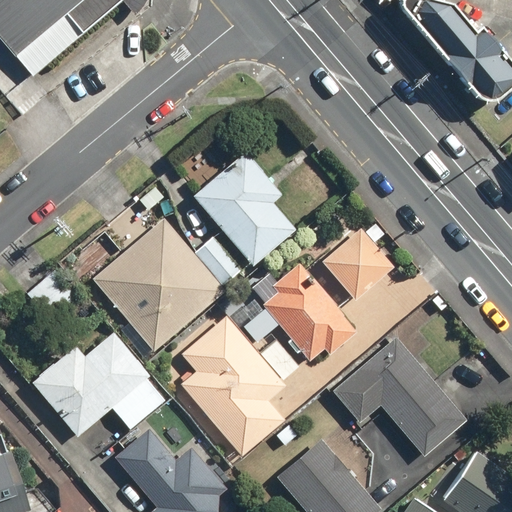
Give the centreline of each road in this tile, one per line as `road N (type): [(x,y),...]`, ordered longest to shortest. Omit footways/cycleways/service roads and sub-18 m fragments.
road 1 (secondary): [(282,0),(511,271)]
road 2 (residential): [(263,0),(0,225)]
